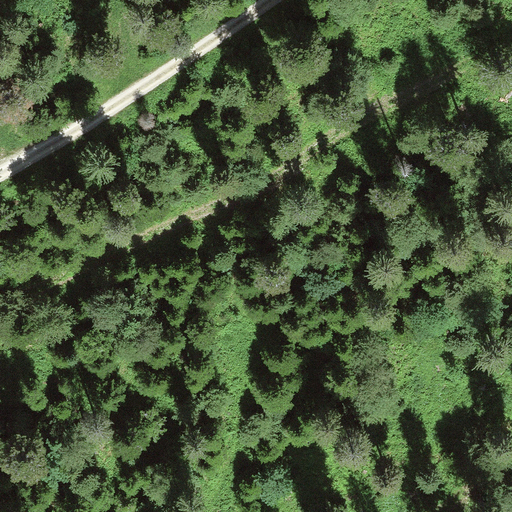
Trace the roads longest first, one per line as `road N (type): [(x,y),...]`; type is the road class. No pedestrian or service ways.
road 1 (track): [(511,45),(381,102),(190,214),(0,307)]
road 2 (track): [(0,167),(127,94),(264,0)]
road 3 (track): [(407,511),(511,452)]
